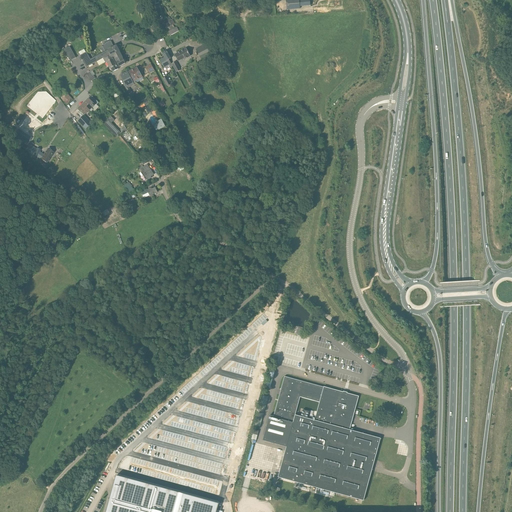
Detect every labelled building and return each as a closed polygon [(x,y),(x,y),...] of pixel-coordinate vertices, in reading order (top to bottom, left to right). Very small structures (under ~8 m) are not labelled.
[(175,28),(173,24),(175,23),(173,20),(164,25),(170,36),(178,31),(176,27),(175,28)] [(111,41),(103,45),(106,51),(108,50),(112,58),(114,57),(120,54),(116,46),(114,47),(111,41)] [(201,59),(211,53),(206,44),(196,49),(201,59)] [(64,49),(70,61),(76,58),(70,46),(64,49)] [(185,60),(190,57),(186,49),(177,54),(178,55),(175,56),(178,62),(184,59),(185,60)] [(113,60),(112,58),(108,50),(106,51),(100,54),(100,55),(102,57),(102,58),(102,59),(103,59),(106,64),(107,63),(113,60)] [(172,67),(171,64),(169,60),(171,59),(167,53),(166,51),(162,53),(164,58),(159,60),(163,69),(169,66),(171,68),(172,67)] [(102,57),(100,55),(98,56),(90,59),(87,52),(84,54),(80,56),(86,67),(100,60),(102,59),(102,58),(102,57)] [(120,54),(114,57),(119,67),(125,64),(120,54)] [(171,64),(172,67),(175,73),(180,70),(176,61),(171,64)] [(115,63),(109,66),(112,72),(118,69),(115,63)] [(149,73),(154,70),(151,65),(146,68),(149,73)] [(134,82),(142,78),(137,68),(129,73),(134,82)] [(126,90),(129,88),(128,88),(134,85),(128,73),(121,76),(125,84),(124,85),(126,90)] [(167,87),(171,84),(167,76),(163,79),(167,87)] [(129,98),(133,96),(134,95),(130,89),(125,92),(126,94),(129,98)] [(35,96),(27,106),(31,110),(48,110),(51,106),(51,101),(53,101),(55,99),(45,91),(39,91),(35,95),(35,98),(35,96)] [(83,104),(91,112),(93,110),(91,109),(95,106),(98,103),(92,96),(89,99),(88,98),(83,104)] [(91,112),(83,104),(78,109),(85,115),(89,111),(91,112)] [(85,129),(91,124),(83,115),(77,121),(85,129)] [(120,133),(118,131),(107,120),(103,123),(114,135),(114,134),(116,137),(120,133)] [(30,137),(28,139),(24,136),(18,132),(20,130),(13,125),(10,130),(15,134),(14,135),(15,136),(15,137),(27,145),(32,138),(30,137)] [(48,149),(46,152),(45,152),(43,155),(40,152),(41,150),(37,148),(36,151),(33,149),(30,153),(33,156),(34,155),(37,157),(41,159),(43,161),(46,163),(54,152),(53,152),(48,149)] [(147,180),(151,178),(150,176),(153,175),(146,165),(140,169),(147,180)] [(68,183),(65,186),(72,192),(75,189),(68,183)] [(124,186),(130,194),(134,190),(128,183),(124,186)] [(147,191),(145,188),(141,190),(142,192),(141,193),(142,196),(143,195),(143,196),(148,194),(149,196),(157,192),(155,188),(151,190),(151,189),(147,191)] [(288,447),(287,451),(285,451),(282,462),(278,477),(364,501),(372,470),(370,469),(371,466),(373,466),(380,439),(372,436),(372,438),(368,437),(369,435),(357,432),(356,434),(353,433),(353,431),(350,430),(359,396),(347,393),(346,394),(343,393),(343,392),(319,386),(284,377),(274,416),(269,415),(263,440),(288,447)] [(213,511),(216,504),(218,504),(218,503),(116,476),(106,511),(213,511)]
